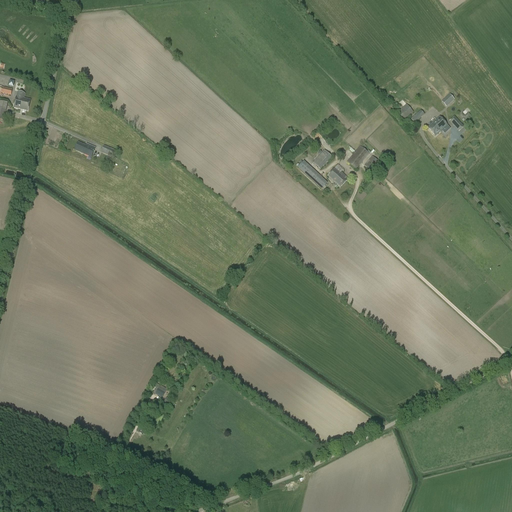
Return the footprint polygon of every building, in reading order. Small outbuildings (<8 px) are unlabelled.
[(11,96),(12,90),(2,88),(1,94),(11,96)] [(30,101),(24,99),(25,94),(17,92),(16,96),(13,108),(20,110),(28,111),(30,101)] [(446,107),(454,100),(449,95),(441,102),(446,107)] [(404,121),(413,113),(407,105),(397,113),(404,121)] [(414,124),(424,115),(420,111),(410,120),(414,124)] [(464,128),(458,120),(454,117),(449,122),(452,125),(459,132),(460,131),(463,129),(464,128)] [(440,118),(436,121),(438,124),(435,126),(440,132),(447,126),(440,118)] [(438,124),(436,121),(428,128),(435,137),(440,132),(435,126),(438,124)] [(91,158),(95,148),(86,145),(86,147),(78,143),(75,150),(91,158)] [(117,152),(115,151),(104,146),(101,152),(116,158),(117,154),(116,154),(117,152)] [(356,170),(369,154),(360,147),(347,162),(356,170)] [(320,170),(332,157),(324,151),(312,163),(320,170)] [(372,173),(380,163),(372,156),(364,166),(372,173)] [(322,190),(327,184),(319,177),(320,176),(304,161),(298,168),(322,190)] [(340,188),(347,180),(344,177),(345,176),(341,172),(343,171),(337,166),(328,177),(340,188)] [(160,386),(158,389),(156,387),(153,394),(162,399),(167,390),(160,386)]
